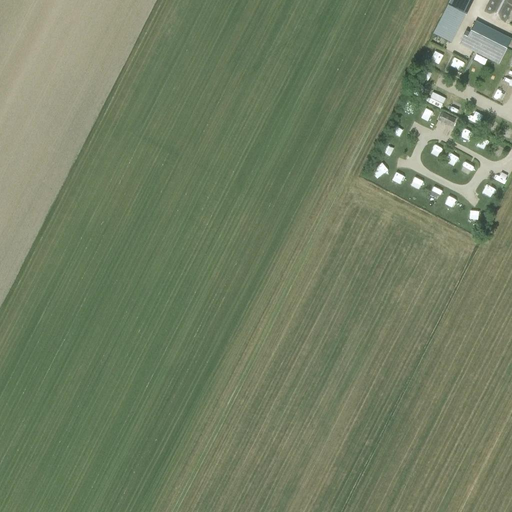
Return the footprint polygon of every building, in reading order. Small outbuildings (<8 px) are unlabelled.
[(450,0),(448,5),(466,14),(469,8),(452,0),(450,0)] [(499,0),(490,0),(484,12),(504,22),(511,7),(499,1),(499,0)] [(510,40),(504,37),(498,49),(469,34),(465,32),(459,43),(498,63),(510,40)] [(434,96),(432,101),(443,106),(445,101),(434,96)] [(442,113),(438,120),(449,126),(453,119),(442,113)] [(490,119),(488,128),(497,130),(499,121),(490,119)] [(511,138),(511,136),(511,129),(506,126),(502,134),(511,138)] [(461,136),(468,139),(471,131),(465,129),(461,136)] [(439,157),(444,149),(435,143),(430,151),(439,157)] [(464,160),(461,167),(471,172),(474,166),(464,160)] [(397,170),(392,179),(401,184),(406,175),(397,170)] [(415,178),(412,186),(420,189),(423,180),(415,178)] [(487,184),(481,197),(490,201),(496,188),(487,184)] [(429,195),(439,199),(443,190),(434,186),(429,195)] [(451,192),(445,202),(455,208),(461,198),(451,192)] [(479,222),(479,212),(469,212),(468,221),(479,222)]
